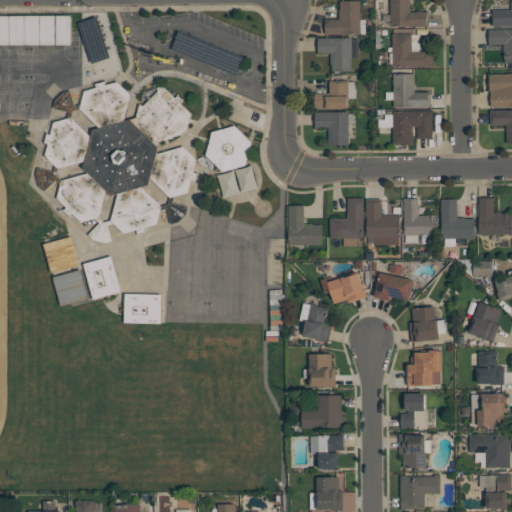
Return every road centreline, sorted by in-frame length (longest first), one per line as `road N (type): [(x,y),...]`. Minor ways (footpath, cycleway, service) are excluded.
road 1 (residential): [(320,170),(511,168)]
road 2 (residential): [(287,13),(285,150),(294,163),(320,170)]
road 3 (residential): [(374,336),(374,511)]
road 4 (residential): [(460,0),(465,169)]
